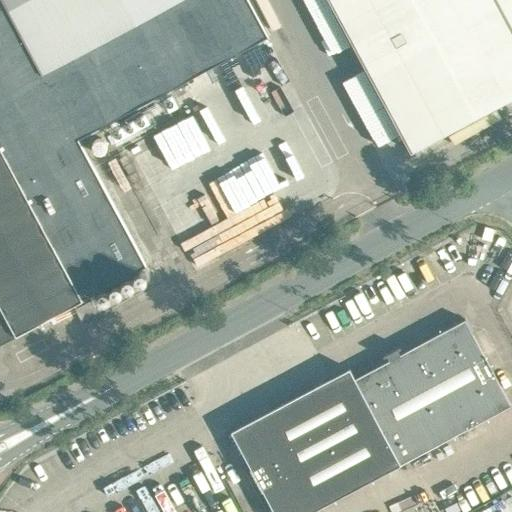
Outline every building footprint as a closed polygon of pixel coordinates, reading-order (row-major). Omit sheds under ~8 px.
[(3,0),(0,0),(0,343),(146,265),(78,138),(117,117),(121,124),(156,105),(153,98),(268,36),(248,0),(178,0),(43,73),(3,0)] [(178,0),(3,0),(43,73),(178,0)] [(511,97),(511,27),(497,0),(330,0),(412,151),(511,97)] [(511,0),(497,0),(511,27),(511,0)] [(82,320),(98,311),(92,300),(76,309),(82,320)] [(511,405),(465,320),(400,354),(398,350),(401,348),(400,347),(383,355),(384,357),(387,356),(389,360),(355,378),(401,464),(511,405)] [(311,511),(401,464),(355,378),(350,368),(348,368),(348,369),(232,431),(232,430),(231,431),(273,511),(311,511)]
